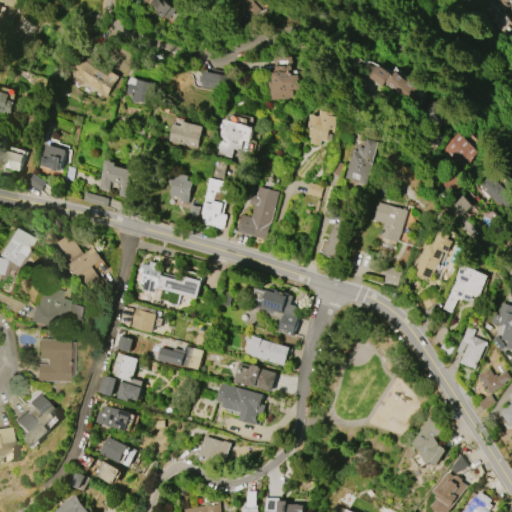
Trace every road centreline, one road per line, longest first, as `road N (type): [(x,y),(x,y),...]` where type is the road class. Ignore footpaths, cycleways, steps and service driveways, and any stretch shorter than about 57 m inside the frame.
road 1 (tertiary): [(0,194),(208,247),(388,310),(420,345),(511,488)]
road 2 (residential): [(128,0),(130,25),(168,55),(216,57),(287,29),(356,34),(404,53),(511,138)]
road 3 (residential): [(328,284),(297,420),(279,455),(235,484),(172,470),(158,481),(148,511)]
road 4 (residential): [(131,228),(73,448),(41,492)]
road 5 (residential): [(420,142),(445,200),(511,277)]
